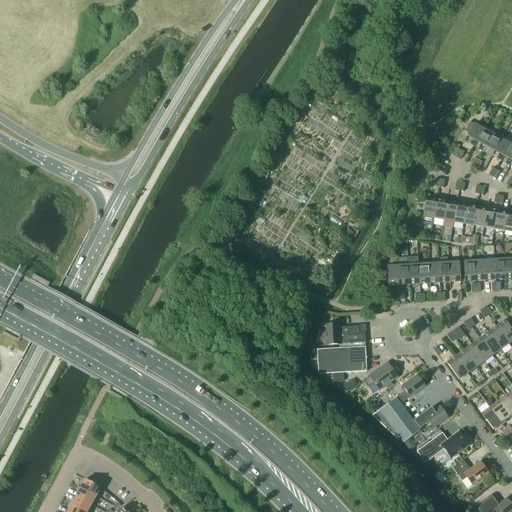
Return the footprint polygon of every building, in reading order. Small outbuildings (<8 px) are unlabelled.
[(335,98),(340,102),(344,97),(338,93),(335,98)] [(465,141),(474,146),(483,129),(470,122),(465,131),(469,133),(465,141)] [(483,129),(474,146),(483,151),(492,134),(483,129)] [(483,151),(492,156),(501,139),(492,134),(483,151)] [(501,161),(510,144),(501,139),(492,156),(501,161)] [(501,161),(510,166),(511,161),(511,144),(510,144),(501,161)] [(464,152),(460,150),(461,148),(456,145),(451,155),(460,160),(464,152)] [(364,170),(372,175),(375,170),(367,165),(364,170)] [(433,219),(437,199),(426,198),(423,217),(433,219)] [(433,219),(443,220),(447,201),(437,199),(433,219)] [(453,222),(457,203),(447,201),(443,220),(453,222)] [(453,222),(463,224),(467,205),(457,203),(453,222)] [(473,226),(477,207),(467,205),(463,224),(473,226)] [(473,226),(483,227),(487,208),(477,207),(473,226)] [(483,227),(493,229),(497,210),(487,208),(483,227)] [(493,229),(504,231),(507,212),(497,210),(493,229)] [(399,285),(409,285),(408,265),(407,265),(407,258),(398,258),(399,266),(398,266),(399,285)] [(485,280),(495,279),(494,260),(484,261),(485,280)] [(495,279),(506,279),(504,260),(494,260),(495,279)] [(465,281),(475,281),(474,261),(463,262),(465,281)] [(475,281),(485,280),(484,261),(474,261),(475,281)] [(460,282),(459,262),(449,263),(450,282),(460,282)] [(440,283),(450,282),(449,263),(438,264),(440,283)] [(428,264),(418,265),(419,284),(429,283),(428,264)] [(429,283),(440,283),(438,264),(428,264),(429,283)] [(409,285),(419,284),(418,265),(408,265),(409,285)] [(388,286),(399,285),(398,266),(387,267),(388,286)] [(486,306),(483,309),(488,316),(491,313),(486,306)] [(483,309),(479,311),(484,318),(488,316),(483,309)] [(470,318),(466,321),(471,328),(475,325),(470,318)] [(511,330),(504,320),(496,326),(509,344),(511,341),(511,330)] [(471,328),(466,321),(463,323),(468,330),(471,328)] [(325,345),(347,344),(346,334),(340,334),(340,327),(340,324),(324,325),(325,345)] [(358,326),(340,327),(340,334),(346,334),(347,344),(365,343),(365,332),(359,333),(358,326)] [(509,344),(496,326),(488,332),(500,350),(509,344)] [(459,337),(453,330),(450,333),(455,340),(459,337)] [(500,350),(488,332),(479,339),(492,356),(500,350)] [(455,340),(450,333),(447,335),(452,342),(455,340)] [(492,356),(479,339),(471,345),(484,362),(492,356)] [(476,368),(484,362),(471,345),(463,351),(476,368)] [(365,347),(317,350),(318,374),(367,371),(365,347)] [(436,347),(433,349),(438,356),(441,354),(436,347)] [(476,368),(463,351),(455,357),(467,374),(476,368)] [(467,374),(455,357),(446,363),(459,380),(467,374)] [(387,364),(363,382),(367,387),(374,383),(379,390),(397,377),(387,364)] [(332,375),(332,382),(343,382),(343,374),(332,375)] [(402,386),(406,391),(397,398),(401,403),(424,386),(417,375),(402,386)] [(352,380),(343,386),(347,392),(356,385),(352,380)] [(510,417),(511,415),(511,403),(506,395),(498,401),(510,417)] [(410,397),(402,402),(406,407),(414,401),(410,397)] [(396,439),(399,437),(409,450),(415,445),(410,438),(420,430),(396,398),(379,410),(371,416),(396,439)] [(510,417),(498,401),(490,407),(501,423),(510,417)] [(413,421),(418,428),(428,421),(433,428),(447,417),(440,407),(432,412),(429,409),(413,421)] [(493,430),(501,423),(490,407),(481,414),(493,430)] [(442,433),(416,452),(425,463),(444,449),(451,459),(468,446),(458,432),(447,440),(442,433)] [(463,460),(452,468),(462,481),(466,478),(472,485),(488,473),(480,462),(470,469),(463,460)] [(96,497),(100,488),(85,479),(80,488),(96,497)] [(76,497),(91,505),(96,497),(80,488),(76,497)] [(463,496),(459,499),(463,504),(467,500),(463,496)] [(491,496),(476,507),(479,511),(510,511),(511,511),(511,505),(507,499),(498,505),(491,496)] [(71,506),(82,511),(87,511),(91,505),(76,497),(71,506)]
